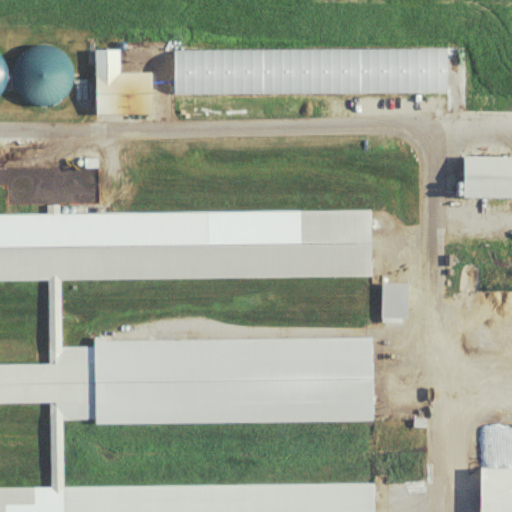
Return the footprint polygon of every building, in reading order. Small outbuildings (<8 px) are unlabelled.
[(31,43),(10,95),(49,111),(70,59),(31,43)] [(93,116),(149,116),(149,74),(117,75),(117,51),(93,51),(93,116)] [(511,158),(461,158),(460,198),(511,199),(511,158)] [(0,281),(0,214),(366,210),(367,277),(0,281)] [(47,417),(47,400),(0,400),(0,364),(46,364),(46,347),(92,347),(92,342),(370,338),(371,420),(93,423),(93,417),(47,417)] [(511,511),(475,511),(475,469),(511,468),(511,511)] [(0,511),(0,486),(372,482),(372,511),(0,511)]
